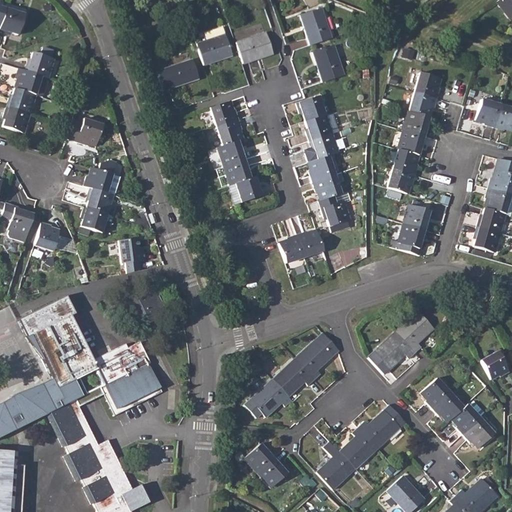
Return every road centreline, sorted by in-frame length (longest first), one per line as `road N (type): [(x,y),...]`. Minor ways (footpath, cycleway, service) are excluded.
road 1 (residential): [(90,0),(206,341)]
road 2 (residential): [(260,87),(296,208),(247,227),(282,324)]
road 3 (residential): [(511,156),(471,144),(437,271)]
road 4 (residential): [(206,341),(199,511)]
